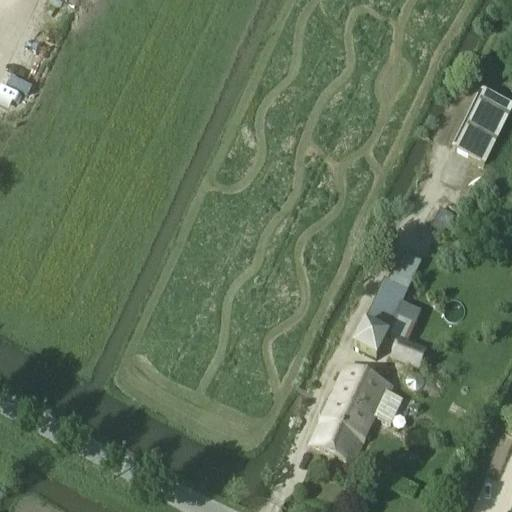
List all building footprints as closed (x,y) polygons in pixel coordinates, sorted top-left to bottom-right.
[(450,151),(484,168),(511,110),(479,94),(450,151)] [(443,236),(453,216),(440,210),(431,230),(443,236)] [(376,361),(407,293),(384,283),(353,351),(376,361)] [(406,346),(413,328),(396,321),(388,339),(406,346)] [(398,344),(391,363),(417,372),(424,354),(398,344)] [(402,402),(389,396),(392,391),(345,369),(328,406),(325,404),(320,416),(323,417),(309,448),(352,467),(373,421),(389,428),(402,402)] [(414,391),(415,391),(416,391),(417,391),(418,391),(418,390),(419,390),(420,389),(421,388),(421,387),(422,387),(422,386),(422,385),(422,384),(422,383),(422,382),(422,381),(422,380),(421,379),(421,378),(420,378),(420,377),(419,377),(418,376),(417,376),(416,376),(416,375),(415,375),(414,375),(413,375),(412,376),(411,376),(410,377),(409,377),(409,378),(408,378),(408,379),(407,380),(407,381),(407,382),(406,382),(406,383),(406,384),(407,385),(407,386),(407,387),(408,388),(408,389),(409,389),(410,390),(411,390),(411,391),(412,391),(413,391),(414,391)]
